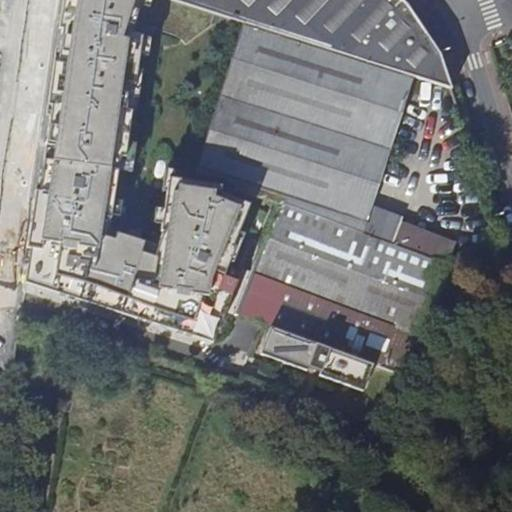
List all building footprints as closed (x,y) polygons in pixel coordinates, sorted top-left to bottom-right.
[(41,160),(119,170),(129,171),(133,142),(125,141),(130,111),(134,111),(140,66),(136,65),(138,55),(146,56),(149,36),(132,29),(134,22),(140,5),(146,7),(148,0),(66,0),(66,7),(41,160)] [(167,0),(175,2),(228,19),(239,23),(411,77),(453,90),(455,88),(441,58),(407,7),(399,0),(167,0)] [(362,231),(411,77),(239,23),(193,175),(222,181),(234,189),(280,205),(281,202),(362,231)] [(119,170),(41,160),(33,212),(21,283),(114,313),(135,249),(139,239),(110,229),(112,218),(116,219),(118,200),(115,200),(119,170)] [(219,186),(166,177),(157,229),(159,230),(150,255),(135,249),(114,313),(175,332),(211,344),(224,312),(237,281),(220,275),(226,262),(232,264),(243,235),(238,233),(249,207),(218,195),(219,186)] [(401,376),(418,337),(446,266),(362,231),(281,202),(280,205),(236,315),(268,327),(371,365),(401,376)] [(268,327),(258,354),(303,371),(305,366),(312,368),(319,371),(317,376),(362,392),(371,365),(268,327)]
